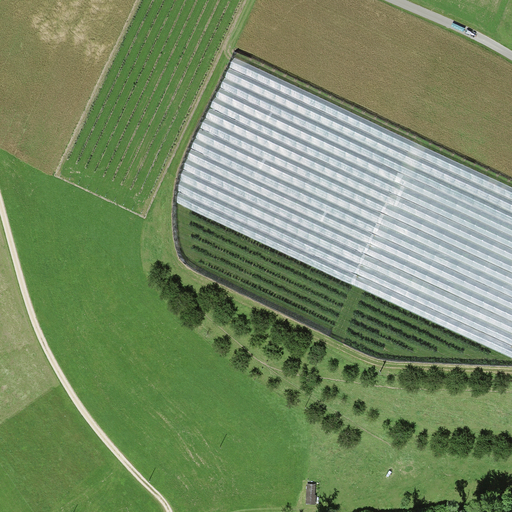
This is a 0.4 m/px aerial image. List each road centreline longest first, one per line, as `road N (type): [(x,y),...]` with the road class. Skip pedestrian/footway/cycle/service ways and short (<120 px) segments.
road 1 (track): [(168,511),(54,365),(0,202)]
road 2 (unclassified): [(391,0),(511,58)]
